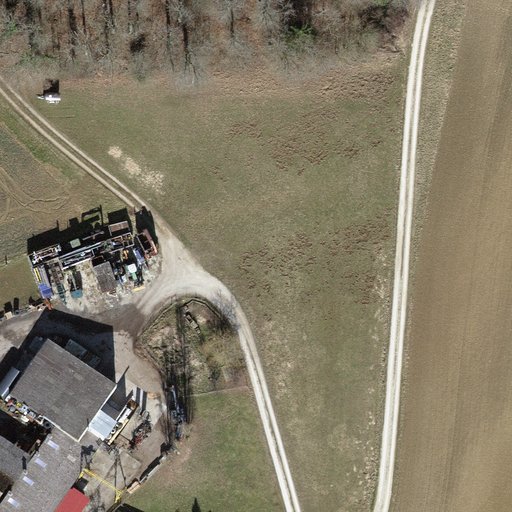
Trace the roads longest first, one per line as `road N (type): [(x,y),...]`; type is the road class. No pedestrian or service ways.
road 1 (track): [(429,0),(419,28),(375,511)]
road 2 (track): [(292,511),(233,314),(192,263)]
road 3 (track): [(192,263),(0,79)]
road 4 (track): [(0,341),(16,321),(65,320),(114,346),(192,263)]
road 5 (track): [(114,346),(166,385),(159,443),(101,511)]
